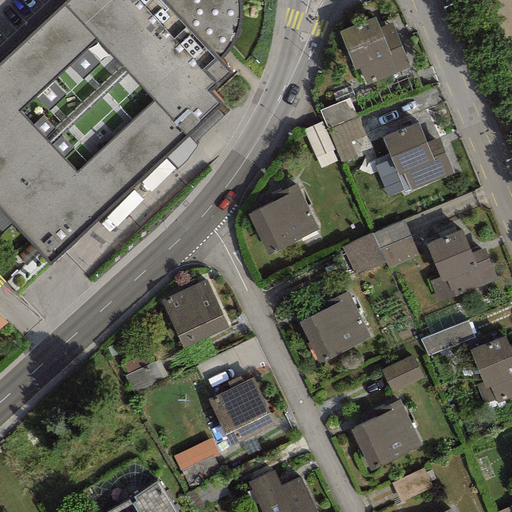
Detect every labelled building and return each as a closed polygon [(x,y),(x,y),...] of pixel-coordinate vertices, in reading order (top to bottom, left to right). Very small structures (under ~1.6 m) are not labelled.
[(228,71),(218,62),(221,59),(224,56),(229,51),(233,47),(237,39),(240,31),(241,26),(241,16),(241,4),(239,0),(67,0),(0,62),(0,206),(48,259),(215,104),(205,92),(228,71)] [(375,17),(339,32),(354,70),(358,69),(365,86),(410,68),(392,24),(379,29),(375,17)] [(349,95),(321,106),(328,125),(357,114),(349,95)] [(365,133),(357,114),(328,125),(341,159),(357,153),(351,139),(365,133)] [(336,159),(319,120),(303,127),(320,166),(336,159)] [(418,123),(382,137),(390,160),(374,167),(386,197),(403,190),(404,192),(411,189),(411,191),(454,174),(439,138),(426,143),(418,123)] [(275,201),(247,215),(267,255),(318,230),(296,184),(273,196),(275,201)] [(417,252),(403,218),(373,231),(386,258),(388,265),(417,252)] [(461,230),(425,245),(439,278),(428,282),(437,303),(496,279),(483,248),(471,253),(461,230)] [(386,258),(373,231),(342,244),(354,272),(386,258)] [(228,327),(206,280),(160,301),(182,348),(228,327)] [(347,292),(327,301),(330,307),(298,323),(318,364),(370,339),(347,292)] [(474,338),(467,321),(420,339),(427,357),(474,338)] [(505,336),(468,351),(481,383),(475,386),(483,404),(495,399),(497,404),(511,397),(511,346),(510,348),(505,336)] [(420,373),(411,353),(382,367),(391,387),(420,373)] [(274,426),(251,378),(207,399),(230,447),(274,426)] [(399,400),(383,407),(385,412),(349,429),(369,471),(421,447),(399,400)] [(219,451),(211,434),(171,453),(187,486),(220,470),(212,454),(219,451)] [(431,484),(422,465),(389,482),(398,500),(431,484)] [(273,471),(247,483),(260,511),(317,511),(301,476),(280,486),(273,471)] [(175,511),(158,483),(108,511),(175,511)] [(511,511),(511,508),(510,503),(497,509),(497,511),(511,511)]
